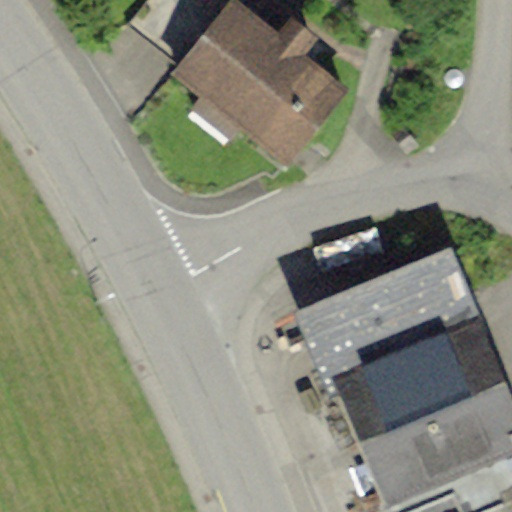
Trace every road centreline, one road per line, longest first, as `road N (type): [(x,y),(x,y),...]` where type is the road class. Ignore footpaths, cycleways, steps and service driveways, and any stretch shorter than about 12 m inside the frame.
road 1 (residential): [(441,170),(259,242),(156,295)]
road 2 (primary): [(0,31),(156,295)]
road 3 (primary): [(156,295),(252,511)]
road 4 (residential): [(499,0),(487,118),(441,170)]
